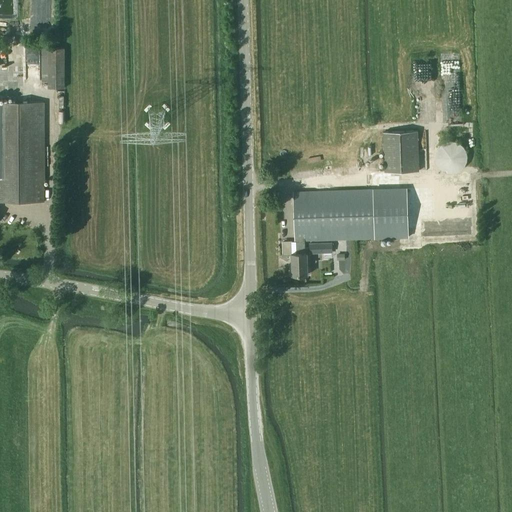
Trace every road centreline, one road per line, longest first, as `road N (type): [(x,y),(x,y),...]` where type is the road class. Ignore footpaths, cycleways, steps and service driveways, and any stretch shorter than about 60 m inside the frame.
road 1 (unclassified): [(247,319),(244,0)]
road 2 (unclassified): [(247,319),(0,277)]
road 3 (unclassified): [(269,511),(247,319)]
